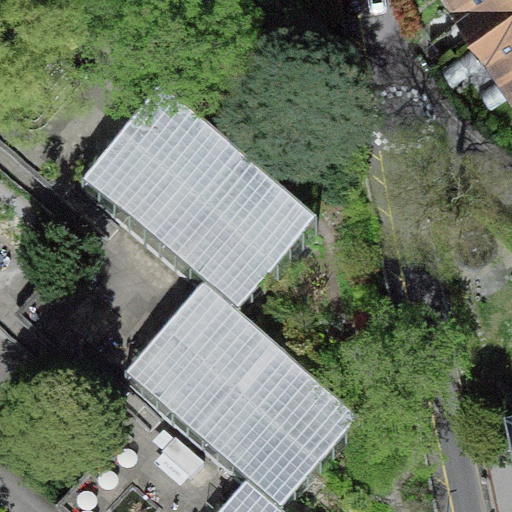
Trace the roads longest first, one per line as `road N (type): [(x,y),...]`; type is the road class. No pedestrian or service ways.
road 1 (residential): [(385,102),(467,511)]
road 2 (residential): [(385,102),(511,200)]
